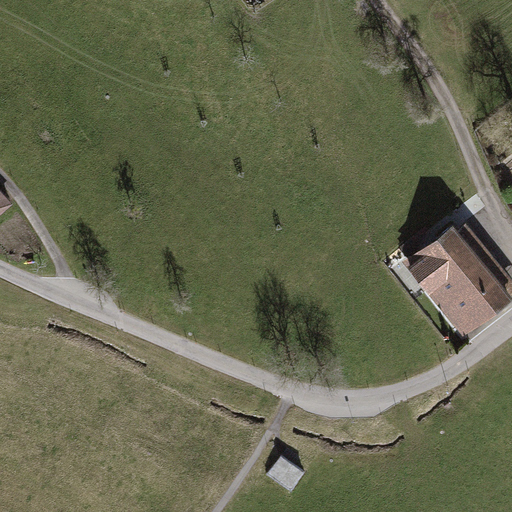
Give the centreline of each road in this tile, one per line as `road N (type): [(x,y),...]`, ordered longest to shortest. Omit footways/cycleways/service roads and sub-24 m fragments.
road 1 (unclassified): [(0,260),(292,391),(349,402),(400,394),(511,327)]
road 2 (track): [(511,241),(485,204),(445,92),(377,0)]
